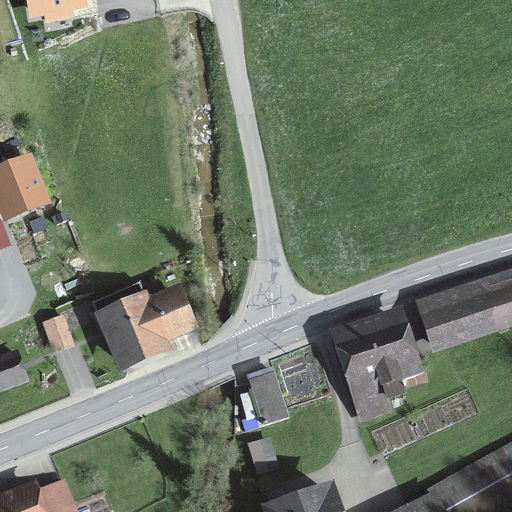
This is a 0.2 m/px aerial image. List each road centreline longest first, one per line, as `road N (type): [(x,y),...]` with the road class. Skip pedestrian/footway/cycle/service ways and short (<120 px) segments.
road 1 (unclassified): [(276,334),(268,245),(221,0)]
road 2 (tertiary): [(0,448),(276,334)]
road 3 (tertiary): [(276,334),(511,249)]
